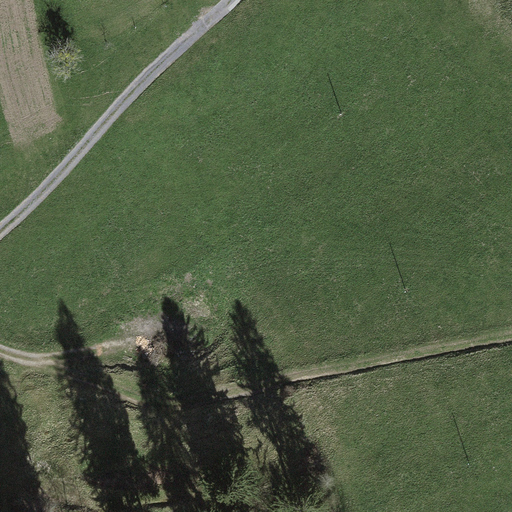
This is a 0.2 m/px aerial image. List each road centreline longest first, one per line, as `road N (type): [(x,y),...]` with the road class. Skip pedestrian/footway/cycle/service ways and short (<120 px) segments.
road 1 (track): [(18,356),(160,401),(187,401),(511,337)]
road 2 (track): [(232,0),(0,231)]
road 3 (track): [(0,348),(18,356),(154,339)]
